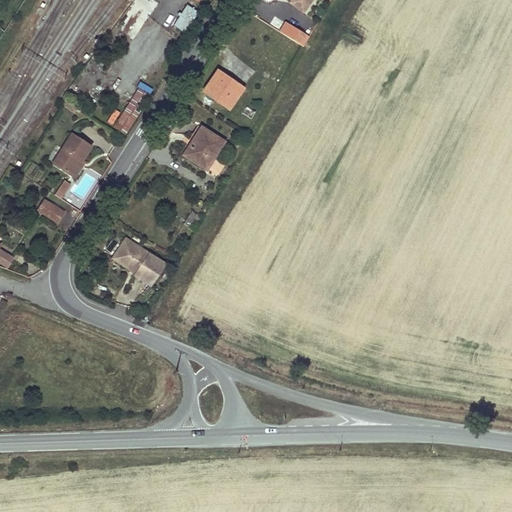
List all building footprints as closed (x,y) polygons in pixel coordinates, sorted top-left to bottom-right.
[(136,0),(121,32),(136,39),(154,0),(136,0)] [(184,32),(198,11),(186,3),(173,24),(184,32)] [(296,26),(292,32),(299,37),(303,31),(296,26)] [(164,31),(160,37),(172,45),(176,40),(164,31)] [(149,52),(160,60),(163,55),(153,48),(149,52)] [(228,108),(241,90),(229,82),(231,79),(218,71),(204,91),(228,108)] [(231,79),(229,82),(241,90),(243,88),(231,79)] [(141,81),(138,85),(148,93),(151,89),(141,81)] [(114,127),(126,134),(140,108),(128,101),(114,127)] [(113,124),(118,111),(112,108),(107,122),(113,124)] [(202,127),(184,155),(207,169),(224,142),(202,127)] [(54,164),(69,174),(79,160),(81,161),(89,148),(71,137),(54,164)] [(79,160),(69,174),(73,176),(82,162),(79,160)] [(6,168),(0,176),(0,183),(3,185),(11,172),(6,168)] [(63,198),(70,182),(62,178),(54,194),(63,198)] [(44,200),(37,210),(56,222),(63,211),(44,200)] [(191,211),(183,223),(187,227),(192,219),(198,223),(201,218),(191,211)] [(112,258),(116,261),(127,245),(135,251),(137,247),(125,239),(112,258)] [(127,245),(116,261),(131,271),(133,268),(138,271),(135,274),(135,275),(150,285),(164,264),(137,247),(135,251),(127,245)] [(0,262),(6,266),(11,258),(0,250),(0,262)]
